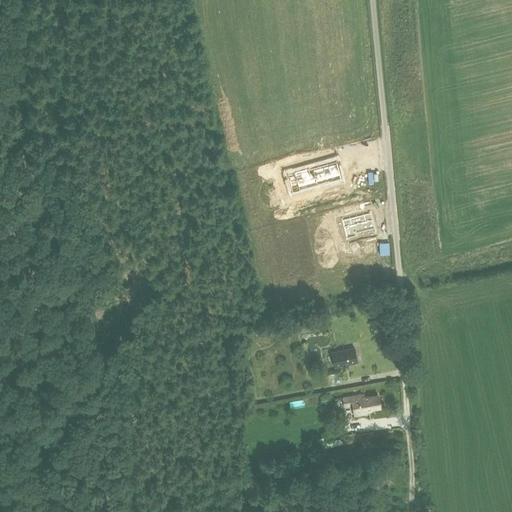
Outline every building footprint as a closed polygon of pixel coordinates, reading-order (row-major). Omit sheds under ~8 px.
[(329,180),(329,181),(341,177),(337,160),(310,167),(310,166),(296,170),(300,187),(300,188),(320,183),(320,182),(329,180)] [(305,231),(328,225),(325,213),(302,219),(305,231)] [(345,243),(345,242),(354,240),(353,237),(372,232),(373,236),(374,235),(368,215),(368,217),(341,224),(340,222),(339,222),(345,243)] [(385,318),(370,321),(373,334),(388,331),(385,318)] [(343,366),(348,365),(348,364),(357,362),(354,348),(332,352),(335,367),(342,365),(343,366)] [(378,395),(364,397),(363,394),(343,398),(344,406),(352,404),(354,416),(367,413),(366,410),(380,407),(378,395)] [(373,432),(356,434),(355,435),(356,442),(374,439),(373,432)] [(317,438),(320,449),(343,444),(342,438),(324,442),(323,437),(317,438)]
